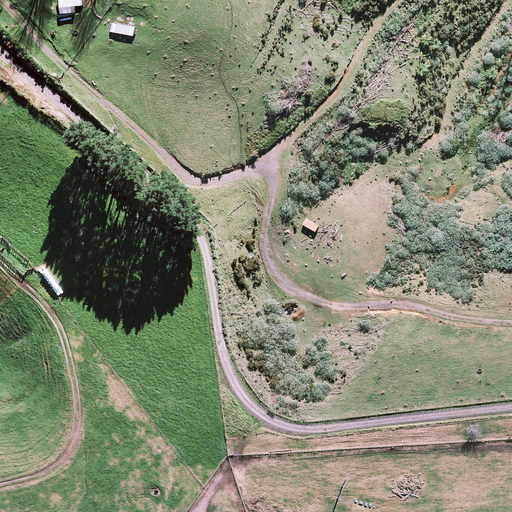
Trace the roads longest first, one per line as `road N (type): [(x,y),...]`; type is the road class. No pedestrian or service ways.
road 1 (track): [(511,409),(306,431),(275,423),(242,389),(226,357),(197,222),(0,50)]
road 2 (track): [(0,486),(51,470),(70,451),(80,397),(51,310),(0,261)]
